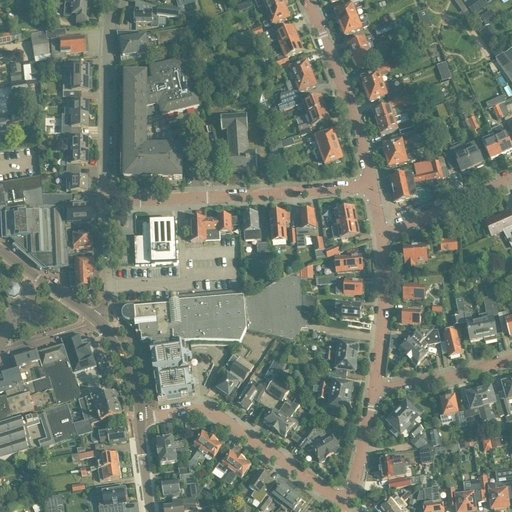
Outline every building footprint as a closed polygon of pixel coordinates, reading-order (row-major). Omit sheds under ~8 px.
[(185,6),(183,0),(176,0),(178,8),(185,6)] [(264,2),(256,5),(258,10),(265,7),(268,14),(285,7),(282,0),(268,0),(263,2),(264,2)] [(486,0),(475,0),(481,9),(489,3),(486,0)] [(251,1),(241,5),(244,11),(253,8),(251,1)] [(152,6),(135,2),(135,25),(151,25),(151,26),(158,26),(158,18),(157,18),(157,17),(182,19),(194,17),(199,16),(197,10),(196,4),(180,9),(152,6)] [(352,6),(335,13),(340,25),(356,19),(354,11),(361,8),(359,4),(352,7),(352,6)] [(64,5),(63,17),(69,18),(69,16),(76,17),(76,21),(84,22),(86,7),(64,5)] [(271,21),(263,24),(265,29),(272,26),(290,20),(285,7),(268,14),(271,21)] [(428,19),(426,12),(418,15),(421,22),(428,19)] [(486,27),(494,22),(489,12),(480,17),(486,27)] [(359,26),(356,19),(340,25),(344,37),(361,31),(361,30),(369,27),(367,23),(359,26)] [(392,25),(375,31),(377,37),(394,30),(392,25)] [(260,29),(252,32),(254,38),(263,35),(260,29)] [(275,31),(257,38),(260,46),(271,41),(272,44),(278,41),(281,48),(298,41),(293,29),(283,33),(282,31),(276,34),(275,31)] [(64,30),(45,33),(46,41),(50,41),(51,61),(65,60),(65,55),(85,53),(83,38),(65,40),(64,30)] [(137,33),(116,33),(121,63),(142,60),(190,53),(187,30),(162,33),(162,30),(154,30),(155,31),(149,32),(149,30),(137,32),(137,33)] [(41,32),(30,34),(31,40),(34,58),(49,56),(47,42),(46,42),(45,37),(42,38),(41,32)] [(9,34),(0,35),(0,44),(10,42),(9,34)] [(365,40),(348,47),(353,58),(369,52),(366,44),(374,42),(372,37),(365,40)] [(278,60),(270,63),(273,71),(275,70),(290,64),(289,64),(287,59),(303,53),(298,41),(281,48),(284,55),(277,58),(278,60)] [(511,48),(495,57),(508,79),(511,78),(511,79),(511,48)] [(369,52),(353,58),(358,70),(374,64),(376,68),(381,66),(380,61),(381,61),(380,57),(372,60),(369,52)] [(125,77),(124,180),(182,180),(182,148),(146,148),(147,109),(159,106),(162,117),(202,107),(189,60),(150,70),(153,81),(147,83),(147,77),(125,77)] [(63,62),(62,80),(88,80),(88,79),(91,79),(91,70),(88,70),(88,68),(79,68),(79,62),(63,62)] [(446,62),(436,65),(442,81),(452,78),(446,62)] [(290,64),(275,70),(278,77),(283,75),(284,77),(292,74),(295,82),(312,75),(307,63),(291,70),(289,65),(290,65),(290,64)] [(19,72),(18,64),(11,65),(12,73),(19,72)] [(378,73),(361,80),(365,91),(383,85),(380,78),(388,75),(387,73),(390,72),(387,64),(381,66),(376,68),(378,73)] [(19,73),(10,75),(11,83),(21,81),(19,73)] [(301,99),(299,94),(316,87),(312,75),(295,82),(297,89),(290,92),(287,94),(286,94),(285,94),(284,95),(283,95),(282,95),(281,96),(281,97),(280,98),(280,99),(280,100),(280,101),(282,106),(293,102),(301,99)] [(62,99),(67,99),(78,99),(78,93),(87,93),(87,91),(90,91),(91,82),(88,82),(88,80),(62,80),(62,87),(62,99)] [(383,85),(365,91),(370,104),(387,97),(389,102),(402,98),(399,89),(394,91),(393,89),(385,92),(383,85)] [(321,98),(303,105),(304,106),(297,108),(298,113),(305,110),(308,117),(325,111),(321,98)] [(67,99),(66,110),(70,110),(70,117),(87,117),(87,105),(78,104),(78,99),(67,99)] [(282,107),(275,109),(277,115),(296,109),(293,102),(282,106),(282,107)] [(504,105),(499,107),(503,117),(508,115),(504,105)] [(390,107),(373,113),(377,125),(407,115),(406,111),(393,115),(390,107)] [(498,107),(493,109),(498,120),(503,118),(498,107)] [(308,117),(297,122),(300,129),(298,130),(301,139),(312,134),(310,130),(313,129),(330,123),(325,111),(308,117)] [(248,113),(218,121),(221,136),(224,135),(226,143),(224,143),(231,171),(261,164),(254,136),(251,136),(250,129),(252,128),(248,113)] [(407,115),(377,125),(381,137),(398,132),(395,124),(408,120),(407,115)] [(57,129),(57,135),(78,135),(78,129),(87,129),(87,117),(70,117),(70,123),(66,123),(66,124),(61,124),(61,129),(57,129)] [(475,118),(469,121),(474,132),(479,130),(475,118)] [(468,121),(462,123),(465,131),(471,128),(468,121)] [(415,125),(400,130),(402,136),(417,132),(415,125)] [(491,131),(492,133),(496,142),(495,142),(502,156),(506,154),(507,155),(511,153),(511,152),(511,151),(511,149),(502,126),(491,131)] [(426,129),(413,133),(416,142),(429,139),(426,129)] [(316,139),(309,141),(310,146),(317,143),(320,151),(337,145),(333,132),(316,138),(316,139)] [(490,139),(482,142),(491,161),(502,156),(495,142),(496,142),(492,133),(488,134),(490,139)] [(57,135),(61,135),(61,142),(66,142),(66,147),(70,147),(70,153),(87,153),(87,141),(78,141),(78,135),(57,135)] [(293,139),(271,146),(278,170),(286,168),(280,151),(295,146),(293,139)] [(404,141),(383,147),(386,158),(407,153),(406,146),(412,144),(411,140),(404,142),(404,141)] [(483,164),(476,148),(474,144),(463,149),(466,155),(472,169),(476,167),(477,169),(483,167),(482,165),(483,164)] [(320,151),(313,153),(316,161),(322,159),(325,166),(342,161),(337,145),(320,151)] [(66,153),(66,174),(77,174),(78,166),(87,166),(87,153),(70,153),(66,153)] [(407,153),(386,158),(389,169),(410,164),(409,163),(417,161),(416,157),(409,159),(407,153)] [(460,155),(454,158),(461,174),(462,173),(463,175),(469,173),(468,171),(472,169),(466,155),(461,157),(460,155)] [(401,177),(390,179),(393,191),(442,180),(449,178),(447,169),(446,169),(444,161),(443,160),(437,161),(438,163),(431,165),(431,164),(417,167),(419,176),(413,177),(412,174),(405,176),(405,174),(401,175),(401,177)] [(66,174),(66,193),(86,193),(87,192),(89,192),(90,183),(87,183),(87,180),(77,180),(77,174),(66,174)] [(42,180),(0,185),(0,213),(0,216),(36,213),(36,207),(43,208),(42,196),(42,180)] [(442,180),(393,191),(395,204),(417,199),(416,192),(430,189),(431,194),(445,191),(442,180)] [(71,196),(42,196),(43,208),(63,209),(63,210),(65,210),(65,217),(66,225),(89,224),(90,224),(90,215),(89,207),(71,208),(71,202),(71,196)] [(0,216),(0,215),(0,218),(1,236),(5,240),(10,239),(10,240),(22,251),(25,253),(26,253),(30,256),(37,256),(37,265),(38,265),(39,265),(40,266),(41,266),(42,267),(42,268),(42,269),(43,270),(68,269),(68,267),(67,257),(66,243),(65,236),(63,210),(63,209),(43,208),(36,207),(36,213),(0,216)] [(335,214),(331,215),(332,221),(336,221),(338,228),(357,225),(355,218),(357,216),(356,213),(354,212),(354,210),(335,213),(335,214)] [(302,230),(296,231),(297,244),(298,249),(306,248),(305,238),(310,238),(310,236),(314,235),(314,229),(316,229),(316,222),(315,222),(314,212),(308,213),(307,211),(303,212),(302,213),(301,213),(302,230)] [(289,212),(270,214),(272,243),(286,242),(284,224),(290,223),(289,212)] [(491,237),(504,232),(511,246),(511,218),(509,213),(485,223),(491,237)] [(257,215),(243,216),(245,240),(253,240),(254,241),(260,240),(260,234),(258,234),(257,215)] [(232,233),(231,225),(238,225),(238,220),(237,220),(237,219),(232,219),(232,220),(231,220),(231,217),(218,217),(218,220),(205,221),(206,234),(219,234),(232,233)] [(206,242),(206,234),(205,221),(205,219),(190,220),(191,243),(206,242)] [(135,238),(136,266),(174,265),(174,266),(177,266),(177,264),(178,263),(177,263),(177,253),(178,253),(178,252),(177,253),(176,244),(177,243),(176,243),(176,234),(177,234),(177,233),(176,233),(175,223),(177,223),(175,223),(175,221),(172,221),(172,222),(153,222),(153,221),(150,221),(150,224),(149,224),(143,224),(142,224),(143,238),(135,238)] [(339,235),(333,236),(334,241),(340,240),(359,237),(358,235),(360,234),(359,231),(357,230),(357,225),(338,228),(339,235)] [(72,235),(65,236),(66,243),(91,242),(91,233),(72,234),(72,235)] [(215,236),(219,236),(219,234),(206,234),(206,242),(215,242),(215,236)] [(317,264),(328,259),(326,250),(325,250),(323,239),(313,241),(315,252),(317,264)] [(444,241),(436,242),(437,254),(445,253),(457,252),(456,240),(444,241)] [(91,242),(66,243),(67,257),(76,256),(76,251),(92,250),(91,242)] [(267,244),(257,245),(258,254),(268,253),(267,244)] [(326,250),(328,259),(340,253),(337,246),(326,250)] [(426,246),(403,248),(405,265),(407,265),(407,271),(415,270),(415,264),(427,263),(426,254),(433,254),(432,246),(426,247),(426,246)] [(76,256),(67,257),(68,267),(74,266),(74,274),(69,274),(70,289),(75,288),(75,290),(89,289),(88,275),(93,275),(92,260),(91,260),(91,255),(76,256)] [(362,258),(335,260),(336,273),(363,271),(362,269),(364,268),(364,265),(362,264),(362,258)] [(307,319),(301,319),(301,314),(302,314),(301,297),(301,280),(301,272),(301,271),(275,284),(255,297),(169,304),(169,308),(168,308),(130,310),(126,312),(124,316),(126,321),(131,322),(134,322),(137,324),(138,329),(139,329),(140,336),(142,336),(142,343),(150,342),(162,341),(172,340),(173,344),(185,344),(240,345),(246,331),(294,343),(301,330),(307,330),(307,319)] [(336,278),(316,280),(317,287),(336,285),(336,278)] [(404,287),(403,300),(419,301),(424,301),(425,287),(443,285),(444,278),(420,280),(420,286),(410,286),(410,287),(404,287)] [(337,289),(337,295),(362,296),(362,295),(363,294),(363,291),(362,290),(362,283),(344,282),(344,283),(338,283),(338,289),(337,289)] [(18,296),(20,291),(17,286),(11,284),(6,287),(5,293),(8,298),(13,299),(18,296)] [(494,294),(487,295),(489,307),(496,305),(494,294)] [(317,298),(301,297),(302,314),(317,313),(317,298)] [(463,300),(456,302),(461,326),(466,325),(470,344),(484,341),(479,320),(472,322),(470,315),(468,315),(468,314),(464,315),(463,312),(465,312),(463,300)] [(336,305),(335,318),(360,321),(360,317),(362,316),(362,313),(361,311),(361,308),(336,305)] [(487,318),(479,320),(484,341),(485,341),(485,343),(497,341),(491,310),(486,311),(487,318)] [(402,312),(402,324),(420,325),(420,312),(408,311),(408,312),(402,312)] [(508,312),(498,315),(503,337),(509,335),(510,338),(511,337),(511,320),(508,312)] [(444,330),(438,332),(440,345),(446,344),(449,359),(461,356),(456,333),(446,336),(444,330)] [(410,339),(399,352),(407,360),(432,332),(419,331),(414,331),(414,337),(411,340),(410,339)] [(432,332),(407,360),(416,368),(428,355),(422,350),(427,345),(428,346),(440,345),(438,332),(432,332)] [(79,335),(62,340),(64,346),(73,375),(97,368),(88,340),(82,342),(80,337),(79,335)] [(151,349),(150,349),(154,375),(158,399),(158,402),(167,401),(167,400),(181,398),(193,397),(191,387),(196,386),(196,385),(195,380),(190,381),(190,380),(189,371),(187,361),(187,360),(192,359),(191,354),(186,354),(185,346),(185,344),(173,344),(172,340),(162,341),(150,342),(151,349)] [(327,350),(326,356),(356,360),(357,354),(358,353),(359,350),(358,349),(358,347),(340,344),(339,352),(333,351),(327,350)] [(64,346),(38,354),(46,380),(49,379),(57,407),(81,400),(73,375),(64,346)] [(2,384),(0,384),(0,394),(46,380),(38,354),(37,351),(12,359),(15,370),(2,374),(0,377),(2,384)] [(346,378),(347,372),(354,373),(354,372),(356,371),(356,368),(355,366),(356,360),(326,356),(322,356),(321,361),(325,361),(325,362),(331,363),(331,362),(337,363),(336,375),(330,374),(330,375),(346,378)] [(230,372),(218,390),(218,391),(219,393),(222,395),(223,394),(229,398),(235,389),(238,391),(254,367),(239,358),(238,360),(233,357),(226,367),(231,370),(230,372)] [(267,376),(273,379),(279,368),(273,366),(267,376)] [(345,385),(346,378),(330,375),(329,380),(335,381),(332,396),(350,399),(351,394),(353,393),(353,389),(352,388),(352,386),(345,385)] [(0,425),(35,414),(36,415),(57,409),(49,380),(34,384),(0,394),(0,395),(1,396),(2,396),(5,395),(6,396),(7,399),(6,399),(7,401),(0,403),(0,425)] [(252,382),(237,404),(247,411),(254,401),(258,404),(265,391),(252,382)] [(273,382),(266,392),(281,402),(288,392),(273,382)] [(511,382),(503,385),(508,402),(511,400),(511,382)] [(491,389),(479,392),(487,421),(488,425),(495,423),(493,416),(491,416),(489,407),(495,405),(491,389)] [(479,392),(467,396),(471,412),(478,410),(481,423),(487,421),(479,392)] [(85,423),(74,426),(78,438),(94,432),(92,426),(122,417),(115,394),(107,397),(106,393),(105,394),(81,401),(78,402),(85,423)] [(315,393),(319,394),(318,400),(325,401),(326,395),(315,393)] [(332,396),(329,409),(347,413),(347,411),(349,411),(350,407),(349,405),(350,399),(332,396)] [(444,417),(440,418),(442,426),(453,424),(453,425),(459,424),(460,430),(466,428),(464,420),(463,413),(459,414),(456,398),(441,401),(444,417)] [(498,405),(495,406),(499,419),(505,417),(501,404),(499,398),(496,398),(498,405)] [(287,412),(275,432),(285,439),(292,429),(295,430),(299,424),(291,419),(301,403),(296,400),(291,408),(287,412)] [(507,403),(501,404),(505,417),(505,419),(511,418),(507,403)] [(406,405),(397,414),(419,435),(423,431),(419,427),(418,427),(414,423),(423,413),(416,406),(412,410),(406,405)] [(0,460),(1,463),(44,450),(78,438),(74,426),(67,406),(8,426),(0,428),(0,460)] [(273,410),(264,424),(275,432),(287,412),(291,408),(287,406),(281,415),(273,410)] [(397,414),(388,424),(393,429),(389,433),(397,440),(400,436),(401,437),(406,431),(415,440),(419,435),(397,414)] [(322,415),(321,422),(335,425),(336,418),(322,415)] [(312,427),(297,447),(303,451),(308,445),(312,448),(311,449),(320,465),(322,464),(324,464),(326,462),(326,461),(331,459),(321,443),(316,433),(316,432),(312,427)] [(320,429),(316,432),(316,433),(321,443),(331,459),(335,456),(336,457),(338,456),(340,454),(339,454),(341,453),(332,437),(327,439),(323,432),(322,433),(320,429)] [(92,434),(91,436),(92,441),(94,443),(100,442),(101,443),(109,442),(110,446),(126,443),(124,430),(108,432),(108,431),(99,432),(99,433),(92,434)] [(437,430),(430,432),(433,447),(440,446),(440,448),(443,447),(442,439),(440,440),(439,434),(438,434),(437,430)] [(204,433),(194,447),(199,451),(197,454),(202,457),(213,440),(209,437),(209,436),(208,434),(205,433),(205,434),(204,433)] [(298,444),(301,438),(294,434),(291,440),(298,444)] [(420,435),(412,443),(420,451),(434,448),(420,435)] [(156,443),(156,446),(157,450),(158,450),(158,453),(185,449),(184,444),(174,445),(173,439),(156,441),(157,443),(156,443)] [(213,440),(202,457),(211,464),(223,447),(222,446),(222,445),(221,443),(218,442),(218,443),(213,440)] [(491,440),(483,442),(485,453),(493,451),(491,440)] [(492,441),(493,448),(500,447),(499,440),(492,441)] [(458,446),(436,450),(434,457),(441,456),(441,453),(450,452),(452,453),(459,452),(458,446)] [(158,458),(158,462),(159,464),(160,464),(160,466),(176,463),(176,459),(186,457),(185,449),(158,453),(159,457),(158,458)] [(434,457),(436,450),(420,452),(422,467),(433,465),(434,457)] [(84,455),(78,456),(79,462),(96,459),(100,458),(99,453),(95,453),(84,455)] [(223,461),(217,469),(225,474),(221,480),(225,483),(241,459),(237,456),(236,454),(233,453),(233,454),(232,453),(225,462),(223,461)] [(98,469),(90,470),(90,472),(119,468),(117,455),(100,458),(96,459),(98,469)] [(197,463),(188,463),(189,469),(190,475),(194,475),(195,471),(196,468),(198,464),(200,466),(203,461),(200,459),(197,463)] [(241,459),(225,483),(230,487),(237,477),(241,480),(251,466),(250,465),(250,464),(248,463),(246,462),(241,459)] [(380,470),(379,470),(379,472),(410,468),(409,465),(406,461),(403,461),(394,462),(394,460),(379,462),(380,470)] [(497,460),(493,460),(497,487),(500,511),(505,511),(505,510),(509,509),(507,491),(506,491),(506,486),(503,487),(501,473),(500,473),(497,460)] [(119,468),(90,472),(90,473),(97,472),(99,483),(121,480),(119,468)] [(410,468),(379,472),(379,475),(381,474),(382,482),(396,480),(396,475),(404,473),(404,472),(407,471),(408,476),(414,475),(413,472),(415,472),(414,468),(410,468)] [(189,469),(179,470),(180,477),(190,475),(189,469)] [(259,472),(249,487),(256,491),(251,498),(261,505),(274,487),(268,483),(268,484),(266,483),(269,478),(259,472)] [(178,482),(163,485),(164,498),(180,495),(179,488),(195,485),(194,475),(190,475),(180,477),(181,482),(178,483),(178,482)] [(478,480),(478,483),(481,502),(488,501),(488,504),(490,503),(491,511),(494,511),(495,511),(499,511),(500,511),(497,487),(488,488),(487,479),(478,480)] [(478,483),(463,485),(464,497),(465,511),(475,511),(474,502),(481,502),(478,483)] [(84,486),(73,487),(74,494),(82,493),(85,492),(85,491),(84,486)] [(120,486),(96,489),(97,495),(98,495),(100,507),(99,507),(99,511),(123,511),(122,504),(126,504),(126,500),(128,500),(126,490),(120,491),(120,486)] [(275,498),(273,500),(282,507),(292,493),(282,486),(273,497),(275,498)] [(204,487),(203,488),(197,499),(214,496),(214,495),(210,491),(204,487)] [(432,488),(432,490),(432,496),(433,511),(443,511),(443,503),(440,503),(439,497),(438,495),(439,495),(438,488),(432,488)] [(454,489),(446,490),(448,506),(456,505),(456,511),(465,511),(464,497),(455,498),(454,489)] [(419,493),(417,502),(425,501),(425,505),(423,506),(423,511),(433,511),(432,496),(432,490),(423,491),(423,493),(419,493)] [(282,507),(281,508),(285,511),(286,511),(288,510),(289,511),(292,511),(293,511),(299,511),(302,509),(299,506),(303,501),(292,493),(282,507)] [(56,498),(45,500),(47,511),(58,511),(58,508),(56,498)] [(267,498),(259,509),(262,511),(265,511),(272,502),(267,498)] [(24,499),(19,501),(22,511),(28,509),(24,499)] [(178,507),(164,509),(164,511),(190,511),(197,511),(195,499),(177,502),(178,507)] [(391,501),(380,510),(381,511),(392,511),(404,503),(401,499),(394,504),(391,501)] [(410,500),(408,510),(414,511),(416,502),(410,500)] [(19,501),(8,505),(10,511),(18,511),(22,511),(19,501)] [(404,503),(392,511),(400,511),(407,507),(404,503)]
